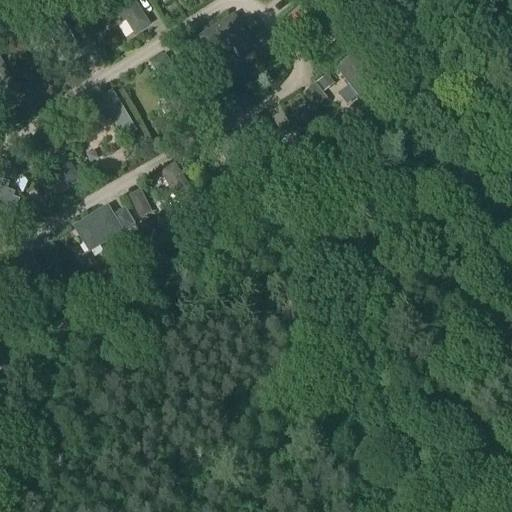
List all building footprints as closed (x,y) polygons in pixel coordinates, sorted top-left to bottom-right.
[(131,0),(115,0),(111,3),(134,38),(150,27),(131,0)] [(321,4),(287,34),(299,48),(319,31),(322,33),(328,28),(326,25),(333,19),(321,4)] [(53,11),(57,19),(60,23),(69,17),(63,6),(53,11)] [(234,17),(198,40),(207,54),(228,42),(241,63),(256,54),(234,17)] [(57,19),(26,37),(35,53),(51,43),(63,65),(79,56),(60,23),(57,19)] [(256,39),(263,47),(271,41),(264,32),(256,39)] [(359,53),(336,72),(360,102),(384,83),(359,53)] [(168,62),(154,71),(180,114),(194,105),(168,62)] [(0,97),(6,108),(21,99),(0,64),(0,97)] [(326,77),(316,86),(324,95),(334,87),(326,77)] [(315,87),(302,97),(314,112),(327,102),(315,87)] [(123,141),(135,134),(112,96),(100,103),(106,113),(123,141)] [(214,143),(236,181),(251,173),(229,134),(214,143)] [(39,154),(57,182),(59,181),(63,188),(76,181),(54,145),(39,154)] [(160,174),(186,216),(200,207),(174,165),(160,174)] [(0,233),(8,236),(14,219),(3,216),(8,200),(0,197),(0,233)] [(107,209),(72,230),(88,256),(123,235),(107,209)] [(141,220),(139,228),(149,230),(150,221),(141,220)] [(15,266),(39,300),(53,290),(29,255),(15,266)] [(63,280),(55,286),(63,298),(71,292),(63,280)]
